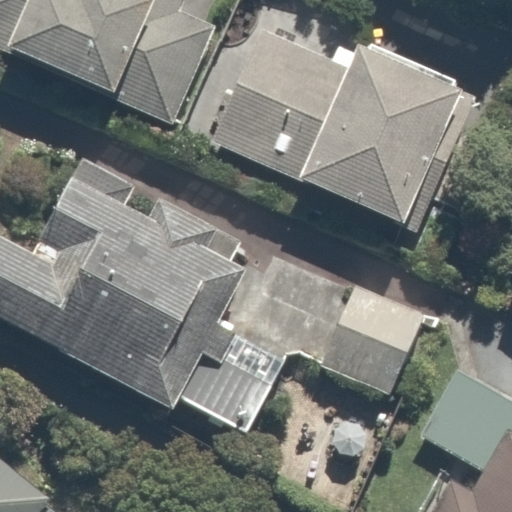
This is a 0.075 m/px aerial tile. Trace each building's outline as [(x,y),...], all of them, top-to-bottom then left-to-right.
[(0,0),(0,53),(175,127),(216,30),(144,0),(0,0)] [(492,96),(279,0),(234,0),(212,50),(252,68),(218,144),(427,239),(453,182),(471,190),(491,148),(472,139),(492,96)] [(328,273),(91,155),(42,255),(8,238),(0,252),(0,322),(194,419),(200,407),(250,432),(328,273)] [(442,315),(362,289),(329,388),(410,414),(442,315)] [(511,511),(511,425),(454,387),(423,434),(491,478),(480,495),(462,483),(443,511),(511,511)] [(80,490),(0,425),(0,511),(70,511),(66,508),(80,490)]
